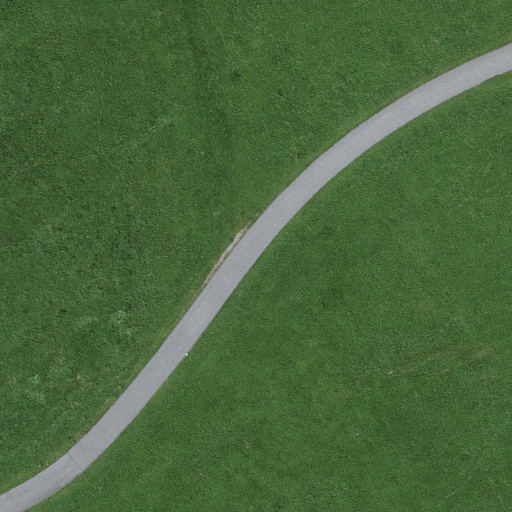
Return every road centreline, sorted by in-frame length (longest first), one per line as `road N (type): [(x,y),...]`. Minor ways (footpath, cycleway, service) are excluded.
road 1 (track): [(511,68),(356,146),(249,260),(106,442),(4,511)]
road 2 (track): [(249,260),(195,0)]
